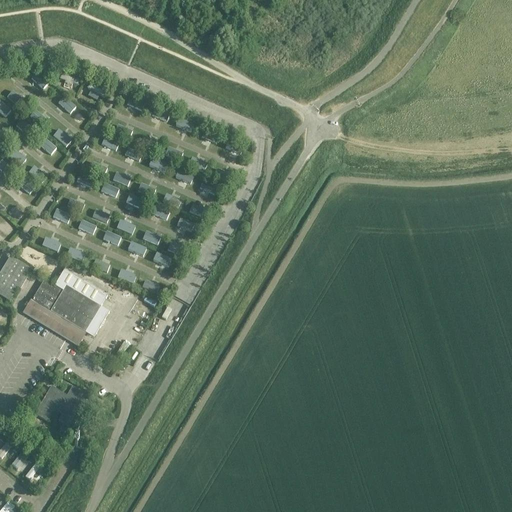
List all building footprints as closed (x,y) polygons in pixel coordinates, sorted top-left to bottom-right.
[(79,87),(82,79),(63,73),(60,81),(79,87)] [(43,91),(49,85),(38,74),(32,81),(43,91)] [(105,100),(109,92),(92,82),(88,90),(105,100)] [(20,110),(25,103),(13,93),(7,100),(20,110)] [(70,115),(76,109),(64,99),(58,105),(70,115)] [(142,113),(145,105),(130,99),(127,107),(142,113)] [(11,112),(0,103),(0,114),(6,119),(11,112)] [(167,124),(171,115),(156,109),(152,118),(167,124)] [(43,129),(48,122),(36,112),(31,119),(43,129)] [(191,134),(195,126),(179,119),(176,127),(191,134)] [(35,132),(21,121),(16,128),(29,139),(35,132)] [(133,133),(118,127),(115,135),(129,142),(133,133)] [(217,146),(221,138),(205,131),(202,139),(217,146)] [(66,149),(72,143),(59,132),(54,139),(66,149)] [(158,144),(144,138),(140,146),(154,152),(158,144)] [(119,146),(105,139),(102,146),(116,153),(119,146)] [(57,150),(44,140),(38,147),(51,157),(57,150)] [(242,156),(245,148),(229,141),(225,149),(242,156)] [(183,156),(168,149),(165,157),(180,164),(183,156)] [(143,156),(128,150),(125,157),(140,163),(143,156)] [(21,169),(26,162),(14,151),(8,158),(21,169)] [(208,166),(211,159),(194,152),(191,159),(208,166)] [(94,157),(92,164),(107,169),(109,162),(94,157)] [(164,174),(167,166),(153,160),(149,168),(164,174)] [(208,167),(192,160),(189,167),(204,174),(208,167)] [(0,170),(10,179),(15,172),(2,162),(0,164),(0,170)] [(104,179),(108,171),(93,165),(89,173),(104,179)] [(47,180),(34,168),(29,175),(42,186),(47,180)] [(195,178),(179,171),(175,179),(191,186),(195,178)] [(232,177),(218,171),(214,179),(228,186),(232,177)] [(128,188),(131,180),(116,174),(113,182),(128,188)] [(91,189),(94,182),(79,176),(76,184),(91,189)] [(30,196),(36,189),(22,179),(17,186),(30,196)] [(219,190),(204,183),(201,191),(215,197),(219,190)] [(116,200),(119,192),(104,186),(101,193),(116,200)] [(153,199),(156,191),(141,186),(138,193),(153,199)] [(169,188),(165,196),(182,203),(186,196),(169,188)] [(141,211),(144,203),(130,196),(126,205),(141,211)] [(179,212),(182,204),(166,197),(163,205),(179,212)] [(85,207),(70,201),(67,208),(82,215),(85,207)] [(204,220),(207,213),(192,207),(189,214),(204,220)] [(167,222),(170,214),(156,208),(152,216),(167,222)] [(68,226),(71,218),(56,212),(53,219),(68,226)] [(111,218),(96,212),(92,219),(107,225),(111,218)] [(193,234),(195,226),(180,220),(177,228),(193,234)] [(93,237),(96,229),(81,222),(78,230),(93,237)] [(136,229),(121,222),(117,230),(133,237),(136,229)] [(118,248),(122,240),(106,233),(103,241),(118,248)] [(161,240),(146,234),(143,242),(158,248),(161,240)] [(61,246),(45,240),(42,248),(58,255),(61,246)] [(144,259),(148,251),(132,244),(128,252),(144,259)] [(187,251),(171,244),(168,252),(184,259),(187,251)] [(86,257),(70,250),(66,258),(82,265),(86,257)] [(173,262),(156,255),(153,263),(169,270),(173,262)] [(10,258),(0,274),(0,296),(10,303),(18,289),(20,291),(27,279),(24,278),(29,270),(10,258)] [(184,260),(176,269),(181,273),(188,263),(184,260)] [(111,267),(95,261),(92,269),(107,275),(111,267)] [(78,344),(84,334),(94,340),(109,314),(101,308),(107,298),(64,271),(55,287),(44,281),(42,284),(40,288),(25,312),(78,344)] [(137,279),(122,272),(118,280),(133,287),(137,279)] [(160,289),(146,282),(142,290),(157,296),(160,289)] [(119,319),(124,321),(128,309),(123,308),(119,319)] [(110,354),(104,350),(100,356),(111,362),(113,358),(109,356),(110,354)] [(68,435),(88,403),(80,398),(82,394),(72,387),(67,396),(51,387),(35,414),(47,422),(55,409),(62,414),(58,420),(64,424),(60,429),(68,435)] [(14,446),(9,442),(0,453),(0,460),(2,462),(14,446)] [(18,471),(28,457),(22,453),(13,467),(18,471)] [(42,468),(37,464),(25,479),(30,483),(42,468)] [(48,467),(43,474),(47,478),(53,471),(48,467)]
